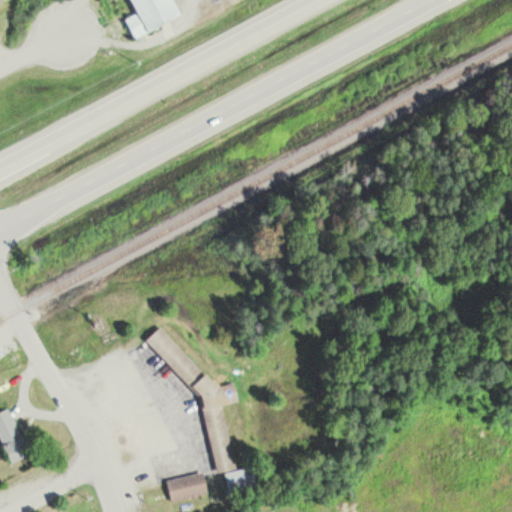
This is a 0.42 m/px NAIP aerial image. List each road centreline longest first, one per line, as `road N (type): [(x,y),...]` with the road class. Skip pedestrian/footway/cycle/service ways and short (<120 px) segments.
road 1 (residential): [(114,511),(96,460),(0,280),(68,34)]
road 2 (trunk): [(0,231),(432,0)]
road 3 (trunk): [(313,0),(0,169)]
